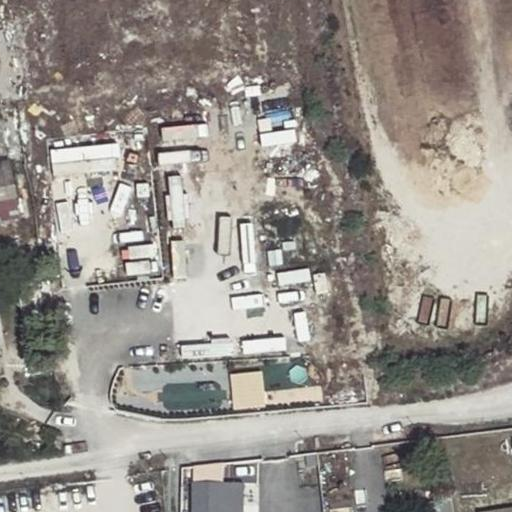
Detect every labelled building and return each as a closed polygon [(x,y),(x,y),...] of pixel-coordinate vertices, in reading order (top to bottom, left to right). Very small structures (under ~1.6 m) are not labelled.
[(0,158),(0,220),(25,218),(17,157),(0,158)] [(247,309),(274,309),(274,264),(248,264),(247,309)] [(235,370),(238,407),(270,405),(267,368),(235,370)] [(416,452),(380,455),(382,481),(418,478),(416,452)] [(196,483),(193,511),(245,511),(248,489),(196,483)]
